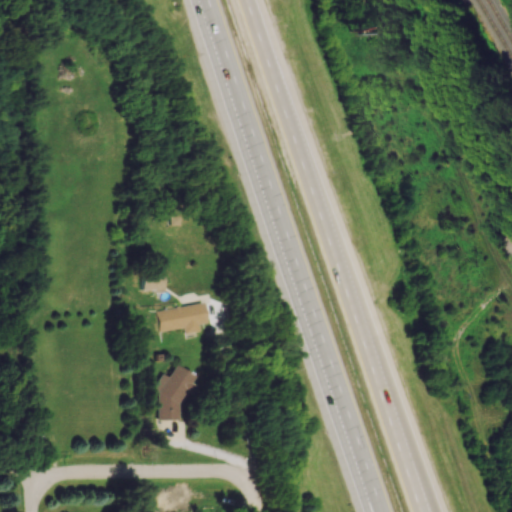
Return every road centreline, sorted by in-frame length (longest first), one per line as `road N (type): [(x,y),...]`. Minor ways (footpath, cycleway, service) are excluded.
road 1 (motorway): [(200,0),(373,511)]
road 2 (motorway): [(421,511),(311,177)]
road 3 (residential): [(246,482),(0,472)]
road 4 (motorway): [(311,177),(249,0)]
road 5 (residential): [(246,482),(253,446),(214,308)]
